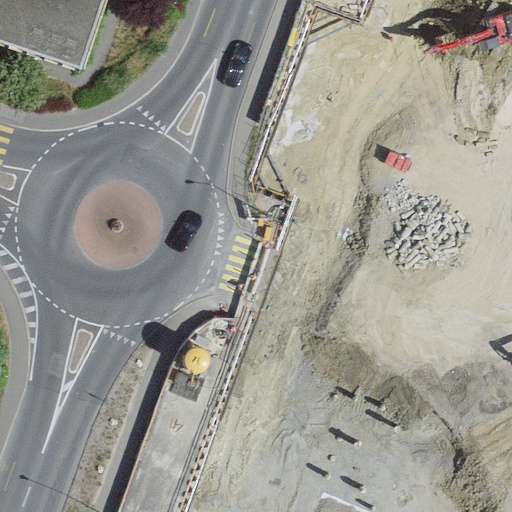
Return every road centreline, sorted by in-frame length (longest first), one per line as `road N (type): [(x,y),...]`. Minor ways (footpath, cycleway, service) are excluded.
road 1 (unclassified): [(189,204),(212,156),(238,11)]
road 2 (unclassified): [(40,459),(90,393),(126,329),(134,293)]
road 3 (unclassified): [(70,273),(53,331),(40,459)]
road 4 (unclassified): [(238,11),(119,153)]
road 5 (unclassified): [(174,270),(247,267),(192,227)]
